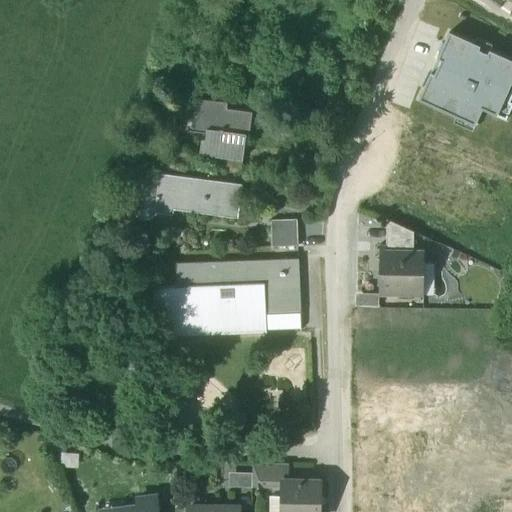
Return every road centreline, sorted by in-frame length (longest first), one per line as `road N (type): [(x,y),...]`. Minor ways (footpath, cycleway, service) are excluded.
road 1 (residential): [(336,511),(329,244),(341,179),(413,0)]
road 2 (track): [(0,414),(144,455),(335,453)]
